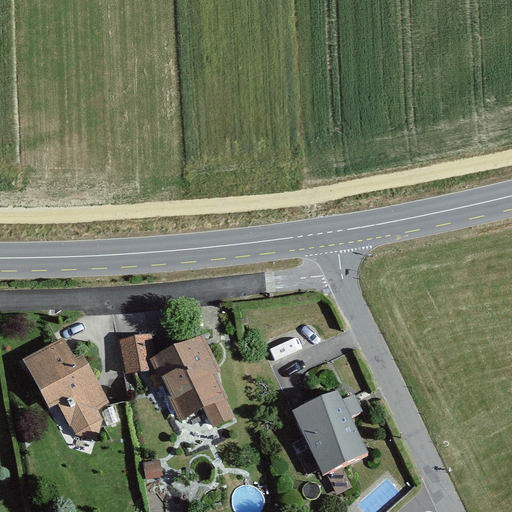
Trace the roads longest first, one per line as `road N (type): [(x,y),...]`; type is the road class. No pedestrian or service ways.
road 1 (track): [(0,213),(96,217),(331,192),(511,152)]
road 2 (residential): [(340,276),(0,304)]
road 3 (secondary): [(0,256),(133,253),(336,230)]
road 4 (residential): [(439,487),(340,276)]
road 5 (secondary): [(336,230),(511,195)]
